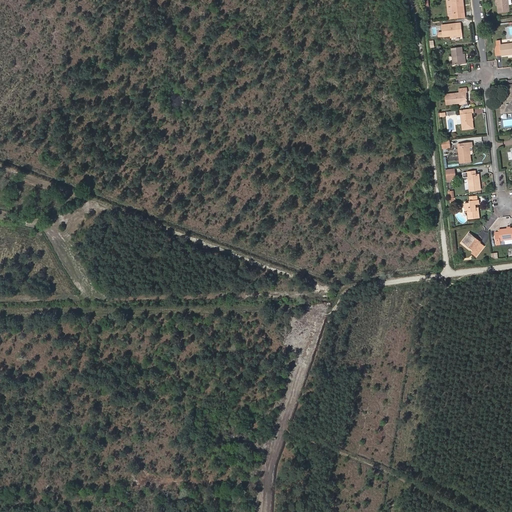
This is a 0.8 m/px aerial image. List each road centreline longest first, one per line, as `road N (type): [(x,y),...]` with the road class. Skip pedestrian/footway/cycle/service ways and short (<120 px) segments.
road 1 (track): [(449,273),(349,288),(336,307),(322,311),(271,465),(266,511)]
road 2 (track): [(414,0),(449,273)]
road 3 (track): [(283,428),(461,511)]
road 4 (residential): [(483,75),(497,184),(502,202),(511,201)]
